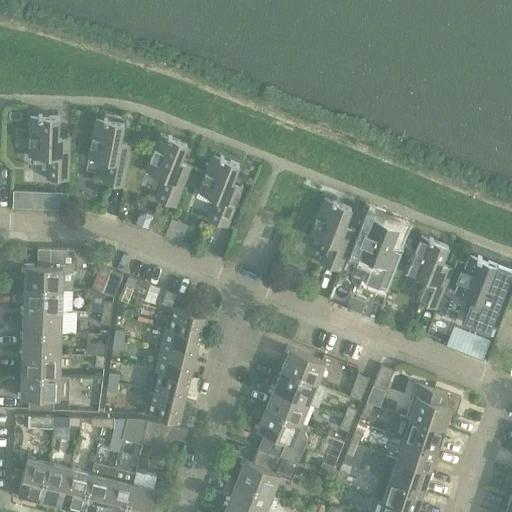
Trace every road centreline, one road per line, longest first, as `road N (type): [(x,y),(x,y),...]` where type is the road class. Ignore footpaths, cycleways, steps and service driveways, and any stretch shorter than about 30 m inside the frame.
road 1 (residential): [(506,382),(240,291)]
road 2 (residential): [(240,291),(103,238),(0,228)]
road 3 (residential): [(182,511),(239,343),(240,291)]
road 4 (residential): [(461,511),(506,382)]
